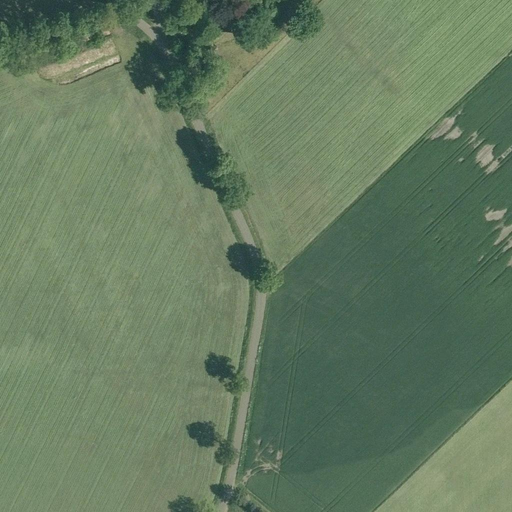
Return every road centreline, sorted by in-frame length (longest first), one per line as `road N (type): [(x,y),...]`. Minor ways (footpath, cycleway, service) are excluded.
road 1 (unclassified): [(158,34),(259,282),(233,465),(217,511)]
road 2 (unclassified): [(0,50),(120,10)]
